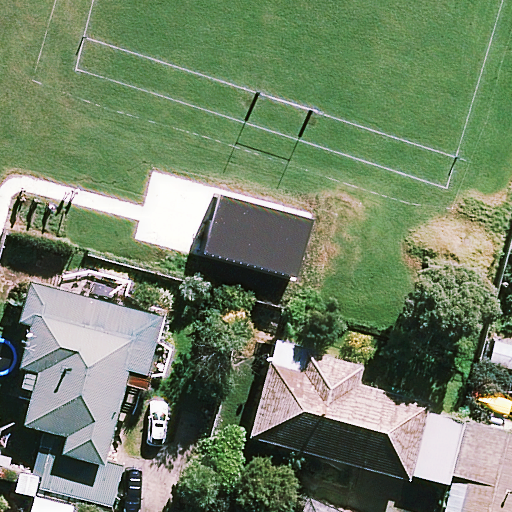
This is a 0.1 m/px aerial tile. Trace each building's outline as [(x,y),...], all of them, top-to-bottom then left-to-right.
[(295,222),(200,198),(193,230),(186,257),(281,280),(295,222)] [(138,388),(156,316),(40,287),(7,422),(49,432),(36,486),(109,504),(119,464),(100,460),(119,383),(138,388)] [(511,343),(494,338),(487,363),(511,369),(511,343)] [(406,475),(422,412),(424,405),(351,386),(356,367),(303,353),(298,372),(265,364),(245,441),(403,482),(406,475)] [(445,485),(462,422),(422,412),(406,475),(445,485)] [(465,479),(456,511),(511,511),(511,508),(511,434),(463,422),(449,476),(465,479)] [(336,511),(303,497),(296,511),(336,511)]
